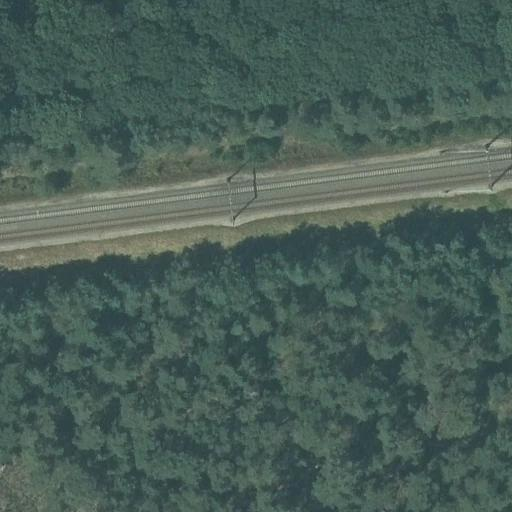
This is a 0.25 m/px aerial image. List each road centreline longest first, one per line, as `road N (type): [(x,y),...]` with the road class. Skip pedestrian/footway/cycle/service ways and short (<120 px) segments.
road 1 (track): [(511,220),(0,285)]
road 2 (track): [(511,257),(0,318)]
